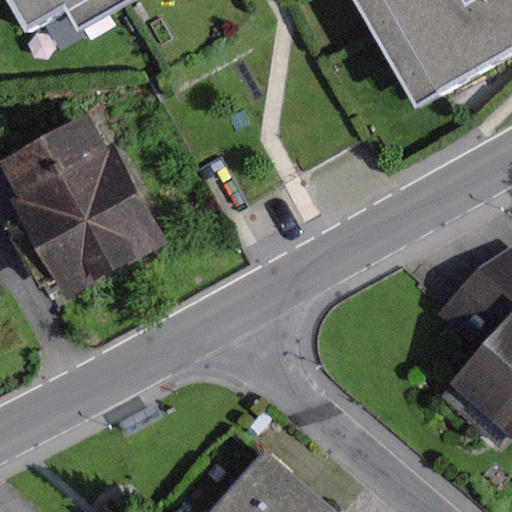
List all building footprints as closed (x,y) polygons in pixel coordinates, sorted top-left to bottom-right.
[(23,0),(44,35),(83,13),(93,31),(147,0),(23,0)] [(511,0),(370,0),(429,104),(511,57),(511,0)] [(25,162),(52,210),(27,224),(60,283),(85,269),(92,281),(174,236),(107,116),(25,162)] [(511,258),(502,266),(464,308),(508,348),(480,379),(511,407),(511,258)] [(143,430),(178,411),(171,398),(136,418),(143,430)] [(287,445),(229,511),(362,511),(363,511),(287,445)]
